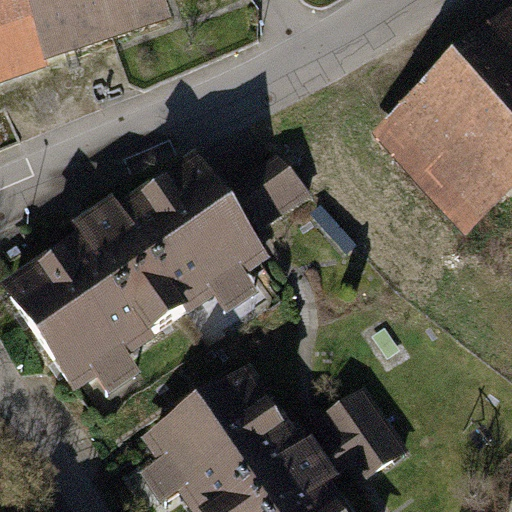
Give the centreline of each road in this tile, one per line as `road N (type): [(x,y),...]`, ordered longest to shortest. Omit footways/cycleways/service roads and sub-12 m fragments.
road 1 (residential): [(316,56),(109,156),(0,198)]
road 2 (residential): [(0,358),(85,511)]
